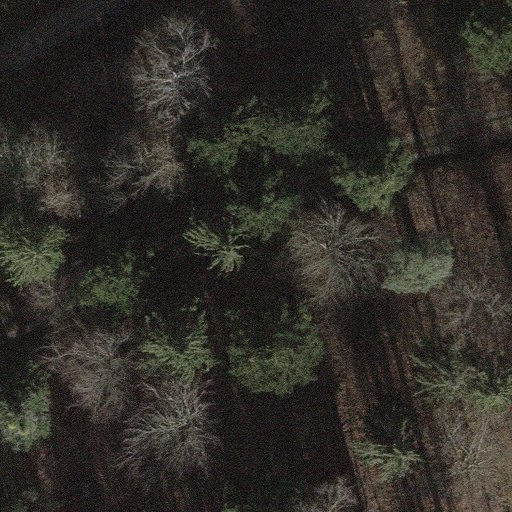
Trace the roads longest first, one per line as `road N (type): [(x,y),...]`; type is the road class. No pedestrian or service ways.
road 1 (track): [(511,117),(420,131),(0,320)]
road 2 (track): [(0,66),(110,0)]
